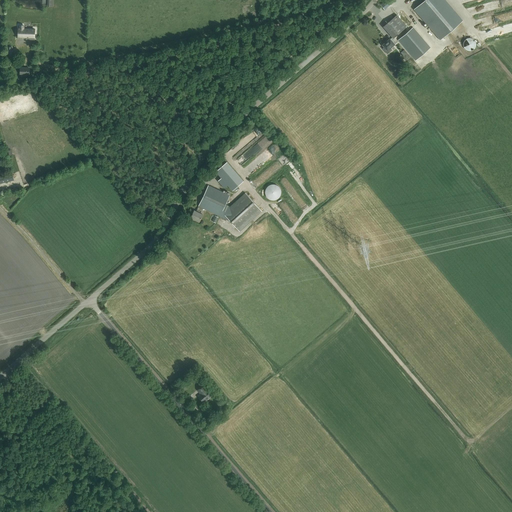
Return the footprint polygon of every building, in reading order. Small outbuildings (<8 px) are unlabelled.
[(426,0),(416,9),(441,39),(463,21),(444,0),(426,0)] [(393,38),(407,26),(398,15),(383,27),(393,38)] [(18,37),(34,38),(35,29),(24,29),(24,26),(20,25),(20,28),(18,28),(18,37)] [(413,27),(398,41),(416,61),(431,48),(413,27)] [(476,46),(476,43),(475,41),(473,39),(470,38),(468,38),(465,40),(464,42),(463,44),(464,47),(465,49),(468,50),(470,51),(473,50),(475,48),(476,46)] [(387,50),(396,43),(392,39),(391,40),(390,39),(383,45),(387,50)] [(251,158),(273,140),(270,137),(248,155),(251,158)] [(264,165),(262,162),(261,163),(259,160),(245,171),(249,177),(264,165)] [(233,190),(243,181),(227,162),(216,171),(233,190)] [(0,183),(14,180),(12,173),(0,176),(0,183)] [(265,175),(257,181),(260,184),(268,179),(265,175)] [(224,188),(228,185),(221,178),(218,181),(224,188)] [(265,190),(265,192),(265,194),(266,195),(267,197),(268,198),(270,200),(273,200),(274,200),(275,200),(277,199),(278,198),(279,198),(281,196),(281,194),(281,193),(281,192),(281,191),(281,189),(280,188),(279,186),(278,186),(276,185),(274,184),(273,184),(271,184),(270,185),(268,186),(267,187),(266,189),(265,190)] [(262,212),(254,202),(246,193),(228,208),(224,206),(229,195),(208,185),(199,206),(197,211),(194,210),(191,217),(199,221),(203,214),(200,213),(203,208),(229,220),(239,231),(262,212)] [(204,385),(197,390),(201,394),(198,396),(203,402),(212,395),(207,389),(204,385)]
